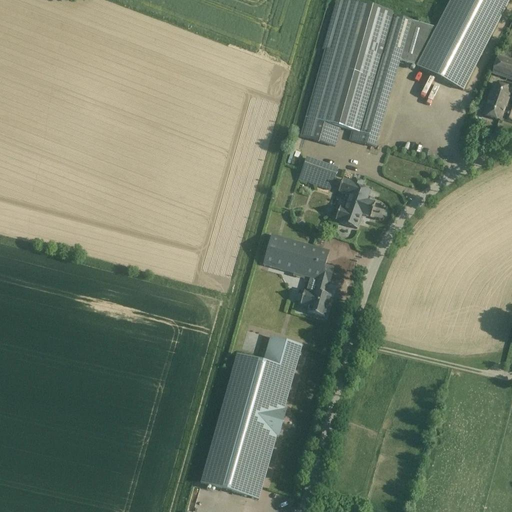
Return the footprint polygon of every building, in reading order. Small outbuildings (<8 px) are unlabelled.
[(509,0),(451,0),(436,29),(392,16),(392,14),(342,0),(336,0),(322,51),(325,51),(300,138),(335,148),(340,129),(352,132),(349,141),(375,149),(399,62),(417,67),(463,91),(509,0)] [(511,60),(498,56),(492,74),(511,81),(511,60)] [(511,90),(494,83),(482,115),(500,122),(502,117),(505,118),(504,120),(511,122),(511,119),(511,111),(508,110),(508,111),(504,110),(511,90)] [(425,141),(422,146),(437,153),(440,148),(425,141)] [(338,169),(306,158),(298,181),(330,191),(338,169)] [(351,183),(342,180),(338,193),(349,196),(344,210),(339,208),(335,221),(340,222),(339,224),(356,230),(362,215),(370,218),(375,204),(367,201),(370,192),(360,189),(362,184),(352,181),(351,183)] [(304,225),(297,218),(294,222),(301,228),(304,225)] [(309,307),(307,314),(324,319),(330,297),(324,295),(327,284),(329,284),(334,269),(325,267),(329,253),(271,236),(263,266),(294,274),(293,277),(303,280),(304,277),(317,281),(314,293),(313,292),(312,295),(304,292),(300,305),(309,307)] [(278,438),(286,411),(284,411),(302,347),(270,338),(263,364),(236,356),(200,484),(258,501),(276,437),(278,438)]
